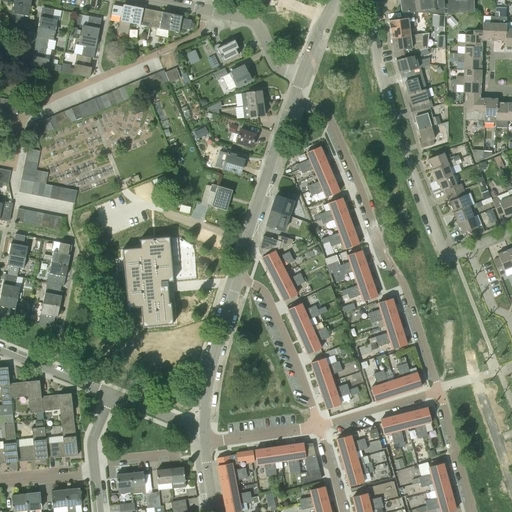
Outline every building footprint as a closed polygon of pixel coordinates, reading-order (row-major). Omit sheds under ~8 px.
[(399,0),(401,12),(444,15),(474,12),(473,0),(399,0)] [(28,17),(30,7),(14,3),(12,13),(16,14),(14,24),(24,26),(26,16),(28,17)] [(128,36),(130,23),(133,7),(123,5),(123,7),(113,5),(111,15),(121,17),(118,34),(128,36)] [(149,27),(152,13),(143,11),(143,9),(133,7),(130,23),(149,27)] [(38,27),(55,30),(57,20),(52,20),(54,10),(44,8),(43,18),(40,17),(38,27)] [(169,31),(172,14),(162,12),(162,15),(152,13),(149,27),(169,31)] [(505,29),(506,29),(506,17),(499,17),(499,12),(495,12),(494,17),(494,41),(504,41),(505,41),(505,29)] [(172,14),(169,31),(179,33),(180,28),(189,30),(191,20),(182,19),(182,16),(172,14)] [(444,24),(444,15),(432,15),(432,23),(444,24)] [(81,35),(97,39),(99,29),(97,28),(99,18),(89,16),(87,26),(83,25),(81,35)] [(494,41),(494,17),(490,17),(482,16),(482,32),(482,41),(494,41)] [(453,17),(448,22),(453,27),(458,22),(453,17)] [(391,39),(410,36),(409,28),(416,27),(415,18),(389,21),(391,39)] [(53,40),(55,30),(38,27),(36,37),(39,37),(37,47),(46,49),(48,39),(53,40)] [(482,41),(482,32),(473,31),(473,35),(466,35),(465,35),(464,43),(457,42),(457,47),(464,47),(481,48),(482,41)] [(447,34),(439,34),(438,47),(446,48),(447,34)] [(95,48),(97,39),(81,35),(79,45),(83,46),(82,55),(76,54),(76,55),(91,58),(93,48),(95,48)] [(412,53),(417,51),(425,49),(424,41),(423,35),(410,36),(391,39),(393,51),(395,58),(412,53)] [(234,40),(233,38),(219,45),(220,47),(217,49),(223,62),(239,55),(236,49),(238,48),(234,40)] [(44,58),(46,49),(37,47),(35,56),(32,56),(30,66),(47,70),(60,72),(61,65),(49,63),(49,59),(44,58)] [(481,59),(481,48),(464,47),(464,54),(457,54),(457,58),(481,59)] [(197,49),(188,53),(193,64),(202,60),(197,49)] [(425,49),(417,51),(419,57),(428,54),(427,49),(425,49)] [(89,67),(91,58),(76,55),(74,69),(70,68),(70,65),(61,63),(61,65),(60,72),(73,75),(90,78),(92,68),(89,67)] [(417,62),(415,55),(396,61),(400,74),(420,68),(429,66),(430,59),(420,62),(417,62)] [(481,70),(481,59),(457,58),(457,62),(456,69),(463,70),(481,70)] [(251,81),(244,66),(231,72),(227,75),(224,68),(214,73),(216,79),(223,76),(225,81),(228,79),(232,89),(236,88),(251,81)] [(164,73),(167,82),(168,84),(180,79),(176,68),(164,73)] [(408,95),(425,90),(425,89),(426,89),(420,68),(400,74),(403,86),(405,85),(408,95)] [(480,82),(481,70),(463,70),(463,77),(456,76),(456,81),(480,82)] [(167,82),(164,73),(163,71),(157,73),(162,84),(167,82)] [(156,86),(162,84),(157,73),(152,75),(156,86)] [(151,89),(156,86),(152,75),(146,77),(151,89)] [(145,91),(151,89),(146,77),(140,80),(145,91)] [(139,93),(145,91),(140,80),(135,82),(139,93)] [(480,82),(456,81),(456,85),(463,85),(463,93),(466,93),(480,94),(480,82)] [(133,96),(139,93),(135,82),(129,85),(133,96)] [(128,98),(133,96),(129,85),(123,87),(128,98)] [(122,100),(128,98),(123,87),(117,89),(122,100)] [(116,103),(122,100),(117,89),(111,92),(116,103)] [(411,113),(429,108),(425,90),(408,95),(411,104),(409,105),(411,113)] [(248,105),(263,103),(261,91),(241,94),(242,106),(248,105)] [(110,105),(116,103),(111,92),(106,94),(110,105)] [(480,99),(480,94),(466,93),(466,98),(466,112),(465,120),(484,121),(484,112),(485,99),(480,99)] [(104,108),(110,105),(106,94),(100,97),(104,108)] [(444,96),(438,101),(441,104),(447,99),(444,96)] [(99,110),(104,108),(100,97),(94,99),(99,110)] [(93,112),(99,110),(94,99),(88,101),(93,112)] [(208,104),(206,100),(202,99),(198,101),(202,107),(208,104)] [(497,103),(497,99),(485,99),(484,112),(484,121),(484,123),(491,123),(495,123),(496,116),(497,103)] [(11,114),(13,102),(7,101),(5,112),(11,114)] [(87,115),(93,112),(88,101),(83,104),(87,115)] [(13,102),(11,114),(17,115),(19,103),(13,102)] [(248,105),(242,106),(244,119),(264,116),(263,103),(248,105)] [(507,121),(508,103),(507,103),(507,104),(497,103),(496,116),(495,123),(495,127),(500,127),(507,128),(507,121)] [(82,117),(87,115),(83,104),(77,106),(82,117)] [(76,120),(82,117),(77,106),(71,108),(76,120)] [(70,122),(76,120),(71,108),(65,111),(70,122)] [(418,130),(430,126),(436,124),(434,117),(432,117),(431,113),(429,108),(411,113),(413,121),(416,120),(418,130)] [(64,124),(70,122),(65,111),(60,113),(64,124)] [(58,127),(64,124),(60,113),(54,116),(58,127)] [(53,129),(58,127),(54,116),(48,118),(53,129)] [(47,131),(53,129),(48,118),(42,120),(47,131)] [(41,134),(47,131),(42,120),(37,123),(41,134)] [(41,134),(37,123),(31,125),(35,136),(41,134)] [(234,133),(236,126),(230,124),(228,131),(234,133)] [(430,126),(418,130),(421,140),(419,140),(421,148),(434,145),(432,140),(434,139),(430,126)] [(251,148),(255,135),(240,130),(236,143),(251,148)] [(300,169),(324,159),(319,147),(307,153),(309,159),(298,164),(299,168),(300,169)] [(26,155),(37,157),(39,151),(27,149),(26,155)] [(483,150),(472,150),(476,161),(483,159),(483,150)] [(492,155),(492,151),(483,150),(483,159),(492,155)] [(240,173),(244,161),(235,158),(236,156),(227,153),(225,153),(221,168),(223,168),(240,173)] [(454,161),(460,159),(458,155),(446,160),(443,153),(428,159),(432,170),(454,161)] [(36,164),(37,157),(26,155),(24,161),(36,164)] [(494,158),(498,168),(503,166),(499,156),(494,158)] [(316,175),(329,170),(324,159),(300,169),(302,174),(314,169),(316,175)] [(436,181),(452,175),(449,168),(461,163),(460,159),(454,161),(432,170),(436,181)] [(35,170),(36,164),(24,161),(23,167),(35,170)] [(486,169),(485,167),(483,162),(478,165),(481,171),(486,169)] [(36,170),(35,170),(23,167),(22,173),(23,174),(35,176),(36,170)] [(4,169),(2,182),(8,184),(11,171),(4,169)] [(37,196),(42,171),(36,170),(35,176),(34,182),(31,195),(37,196)] [(309,191),(334,181),(329,170),(316,175),(319,181),(307,186),(309,191)] [(43,197),(46,184),(45,184),(48,172),(42,171),(37,196),(43,197)] [(21,180),(28,181),(34,182),(35,176),(23,174),(22,174),(21,180)] [(446,196),(463,189),(461,184),(456,186),(452,175),(436,181),(441,192),(444,190),(446,196)] [(156,179),(160,189),(168,186),(164,176),(156,179)] [(18,192),(25,193),(28,181),(21,180),(18,192)] [(28,181),(25,193),(31,195),(34,182),(28,181)] [(334,181),(309,191),(311,196),(323,191),(326,198),(339,192),(334,181)] [(50,198),(52,186),(46,184),(43,197),(50,198)] [(232,191),(212,184),(211,186),(206,184),(200,203),(226,211),(232,191)] [(56,200),(58,187),(52,186),(50,198),(56,200)] [(62,201),(64,188),(58,187),(56,200),(62,201)] [(68,202),(70,189),(64,188),(62,201),(68,202)] [(70,189),(68,202),(74,203),(77,190),(70,189)] [(453,213),(469,206),(464,195),(465,195),(463,189),(446,196),(449,202),(448,202),(453,212),(453,213)] [(511,202),(508,193),(492,200),(492,201),(498,216),(504,214),(505,218),(511,215),(511,202)] [(285,199),(276,196),(271,211),(288,216),(293,201),(285,199)] [(490,197),(480,202),(482,206),(492,201),(492,200),(490,197)] [(321,220),(346,210),(341,198),(323,205),(325,212),(319,215),(321,220)] [(0,202),(0,217),(10,220),(12,210),(2,208),(3,203),(0,202)] [(470,210),(477,208),(475,204),(469,206),(453,213),(457,223),(473,217),(470,210)] [(24,223),(26,210),(18,208),(15,221),(24,223)] [(30,224),(33,211),(26,210),(24,223),(30,224)] [(337,226),(350,221),(346,210),(321,220),(322,224),(334,220),(337,226)] [(36,225),(39,212),(33,211),(30,224),(36,225)] [(283,231),(288,216),(271,211),(266,226),(283,231)] [(42,226),(45,213),(39,212),(36,225),(42,226)] [(48,227),(51,215),(45,213),(42,226),(48,227)] [(54,229),(57,216),(51,215),(48,227),(54,229)] [(473,217),(457,223),(457,224),(462,234),(465,233),(468,238),(484,232),(482,226),(477,228),(473,217)] [(329,242),(354,233),(350,221),(337,226),(339,233),(321,239),(323,244),(329,242)] [(354,233),(329,242),(331,247),(343,242),(345,249),(358,244),(354,233)] [(9,254),(26,257),(28,246),(23,245),(25,236),(15,234),(13,243),(11,243),(9,254)] [(141,248),(123,249),(128,308),(141,306),(143,326),(173,323),(171,302),(170,302),(168,281),(174,280),(169,236),(156,237),(153,237),(140,239),(141,248)] [(274,252),(279,249),(291,245),(292,240),(278,236),(277,240),(263,236),(258,250),(262,257),(274,251),(274,252)] [(51,262),(68,266),(70,255),(68,254),(70,245),(53,242),(51,251),(53,251),(52,256),(51,262)] [(504,270),(511,266),(511,259),(508,250),(497,254),(499,258),(493,260),(500,277),(505,275),(504,270)] [(277,258),(274,252),(274,251),(262,257),(267,268),(291,256),(289,252),(277,258)] [(339,271),(365,262),(361,251),(347,255),(350,262),(339,265),(336,255),(325,259),(330,274),(339,271)] [(23,268),(26,257),(9,254),(7,265),(9,265),(7,275),(17,277),(19,267),(23,268)] [(273,279),(285,273),(282,267),(294,261),(291,256),(267,268),(273,279)] [(66,277),(68,266),(51,262),(47,283),(61,286),(63,276),(66,277)] [(355,278),(369,274),(365,262),(339,271),(341,276),(353,272),(355,278)] [(278,290),(302,278),(300,273),(288,279),(285,273),(273,279),(278,290)] [(341,296),(373,285),(369,274),(355,278),(358,285),(340,291),(341,296)] [(15,286),(17,277),(7,275),(5,284),(3,284),(1,295),(17,298),(20,287),(15,286)] [(302,278),(278,290),(284,301),(297,295),(293,288),(305,282),(302,278)] [(59,295),(61,286),(47,283),(43,303),(59,307),(62,296),(59,295)] [(373,285),(341,296),(342,296),(339,297),(341,303),(349,300),(349,299),(361,295),(363,301),(377,297),(373,285)] [(15,309),(17,298),(1,295),(0,298),(0,306),(1,306),(0,310),(0,316),(9,318),(13,319),(15,309)] [(370,319),(395,310),(391,299),(378,303),(380,309),(368,313),(370,319)] [(57,318),(59,307),(43,303),(38,324),(53,327),(55,317),(57,318)] [(344,313),(355,309),(353,303),(342,307),(344,313)] [(293,321),(317,310),(315,305),(304,310),(301,304),(288,309),(293,321)] [(298,332),(311,326),(308,320),(316,316),(320,314),(327,312),(325,307),(317,310),(293,321),(298,332)] [(384,326),(399,322),(395,310),(370,319),(362,321),(363,323),(365,323),(368,324),(377,321),(379,328),(384,326)] [(369,344),(402,333),(399,322),(384,326),(386,333),(368,339),(369,344)] [(303,343),(327,332),(325,327),(313,332),(311,326),(298,332),(303,343)] [(327,332),(303,343),(308,354),(321,349),(318,342),(329,337),(327,332)] [(402,333),(369,344),(370,344),(377,342),(378,347),(391,343),(393,349),(406,345),(402,333)] [(326,358),(327,358),(340,353),(339,350),(338,347),(324,353),(326,358)] [(315,375),(340,366),(339,361),(327,365),(324,358),(311,363),(315,375)] [(401,365),(410,390),(421,387),(417,373),(410,375),(406,363),(401,365)] [(410,390),(401,365),(397,366),(399,372),(401,378),(394,381),(398,394),(410,390)] [(319,386),(332,382),(330,375),(342,371),(340,366),(315,375),(319,386)] [(13,414),(11,398),(9,384),(8,367),(0,367),(0,386),(2,405),(0,405),(0,415),(5,415),(13,414)] [(398,394),(394,381),(387,383),(383,371),(379,372),(387,398),(398,394)] [(375,402),(387,398),(379,372),(373,374),(377,386),(371,388),(375,402)] [(43,411),(41,397),(39,380),(9,384),(11,398),(28,396),(30,412),(43,411)] [(323,397),(348,389),(347,384),(334,388),(332,382),(319,386),(323,397)] [(349,390),(351,396),(359,393),(357,387),(349,390)] [(348,389),(323,397),(327,409),(340,405),(338,398),(350,394),(348,389)] [(61,426),(74,424),(71,393),(41,397),(43,411),(59,409),(61,426)] [(415,411),(422,437),(427,436),(424,424),(431,422),(427,408),(415,411)] [(417,439),(422,437),(415,411),(404,414),(407,428),(414,426),(417,439)] [(13,414),(5,415),(6,424),(14,424),(13,414)] [(401,430),(407,428),(404,414),(392,417),(399,443),(404,442),(401,430)] [(394,445),(399,443),(392,417),(380,420),(384,434),(390,432),(394,445)] [(0,463),(18,462),(16,447),(14,424),(6,424),(4,425),(6,444),(3,444),(3,448),(0,448),(0,463)] [(46,444),(48,458),(78,455),(74,424),(61,426),(63,442),(46,444)] [(48,458),(46,444),(44,427),(32,429),(33,445),(16,447),(18,462),(48,458)] [(376,428),(369,430),(371,438),(378,437),(376,428)] [(340,451),(366,444),(365,439),(352,442),(350,435),(336,439),(340,451)] [(303,445),(304,444),(303,443),(291,445),(295,472),(297,485),(301,484),(300,478),(307,476),(306,471),(300,472),(298,459),(304,458),(303,445)] [(300,478),(301,484),(321,478),(313,443),(304,444),(303,445),(304,458),(306,471),(307,476),(300,478)] [(357,459),(362,457),(361,450),(367,449),(366,444),(340,451),(343,463),(357,459)] [(290,473),(295,472),(291,445),(279,447),(281,461),(288,460),(290,473)] [(274,462),(281,461),(279,447),(267,449),(271,475),(276,475),(274,462)] [(266,476),(271,475),(267,449),(255,450),(257,464),(264,463),(266,476)] [(249,463),(247,452),(236,453),(236,454),(217,458),(218,466),(232,464),(232,465),(249,463)] [(346,474),(372,467),(371,462),(364,464),(362,457),(357,459),(343,463),(346,474)] [(401,458),(394,461),(397,470),(404,467),(401,458)] [(420,482),(446,475),(442,463),(429,467),(430,474),(418,477),(418,478),(420,482)] [(233,470),(232,465),(232,464),(218,466),(217,466),(220,478),(246,472),(245,468),(233,470)] [(170,469),(171,482),(171,483),(172,489),(185,487),(185,481),(183,467),(170,469)] [(372,467),(346,474),(349,486),(363,482),(361,475),(374,472),(372,467)] [(171,483),(171,482),(170,469),(156,470),(158,484),(171,483)] [(130,473),(131,487),(132,492),(132,494),(142,493),(142,494),(145,493),(144,485),(145,485),(143,472),(130,473)] [(222,490),(236,487),(235,481),(247,478),(246,472),(220,478),(222,490)] [(132,492),(131,487),(130,473),(116,475),(119,494),(124,494),(124,493),(132,492)] [(435,491),(449,487),(446,475),(420,482),(421,487),(433,484),(435,491)] [(224,502),(251,496),(250,492),(237,494),(236,487),(222,490),(224,502)] [(301,505),(327,499),(324,487),(310,490),(312,497),(299,500),(301,505)] [(426,506),(452,498),(449,487),(435,491),(437,497),(425,501),(426,506)] [(67,511),(75,511),(75,505),(81,504),(79,488),(65,490),(67,506),(68,511),(67,511)] [(65,490),(51,491),(54,510),(56,510),(55,511),(65,511),(68,511),(67,506),(65,490)] [(154,511),(163,511),(163,505),(160,506),(159,492),(152,493),(154,507),(154,511)] [(26,494),(27,510),(41,509),(40,493),(26,494)] [(146,508),(154,507),(152,493),(145,493),(146,508)] [(355,509),(382,503),(380,497),(368,500),(366,493),(352,497),(355,509)] [(14,511),(27,510),(26,494),(12,496),(14,511)] [(251,496),(224,502),(226,511),(237,511),(241,511),(239,504),(252,502),(260,500),(259,495),(251,497),(251,496)] [(452,498),(426,506),(417,508),(417,511),(421,511),(427,510),(427,511),(440,507),(441,511),(449,511),(455,510),(452,498)] [(172,509),(187,506),(185,499),(171,502),(172,509)] [(315,511),(322,511),(330,510),(327,499),(301,505),(302,510),(314,507),(315,511)] [(120,511),(135,510),(134,503),(120,504),(120,511)] [(356,511),(370,511),(371,510),(383,507),(382,503),(355,509),(356,511)]
